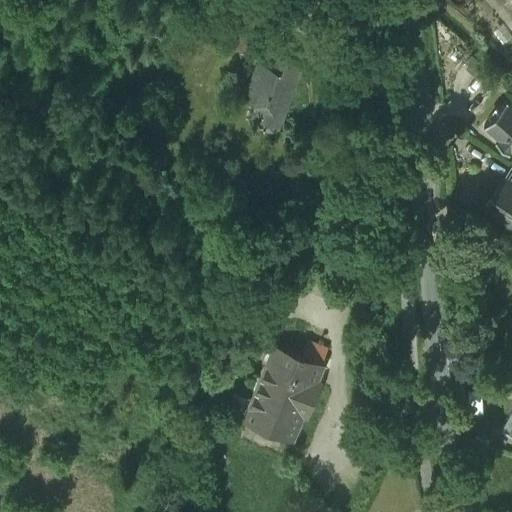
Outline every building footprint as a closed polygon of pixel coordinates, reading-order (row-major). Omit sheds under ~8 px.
[(511,0),(492,0),(511,25),(511,0)] [(275,19),(275,17),(270,16),(244,8),(232,47),(262,55),(274,18),(275,19)] [(250,124),(276,134),(305,61),(280,51),(274,66),(259,60),(244,99),(258,105),(260,105),(257,111),(255,111),(250,124)] [(511,149),(511,102),(507,98),(484,124),(498,136),(511,149)] [(509,152),(511,149),(498,136),(495,139),(509,152)] [(511,163),(511,164),(503,177),(511,183),(511,163)] [(511,223),(511,183),(503,177),(485,206),(511,223)] [(274,280),(266,298),(290,308),(297,290),(274,280)] [(306,340),(301,356),(321,364),(327,349),(306,340)] [(247,417),(292,435),(302,411),(306,413),(319,381),(314,380),(321,364),(301,356),(276,346),(247,417)] [(511,408),(501,428),(511,434),(511,408)] [(473,439),(487,445),(490,437),(476,432),(473,439)]
